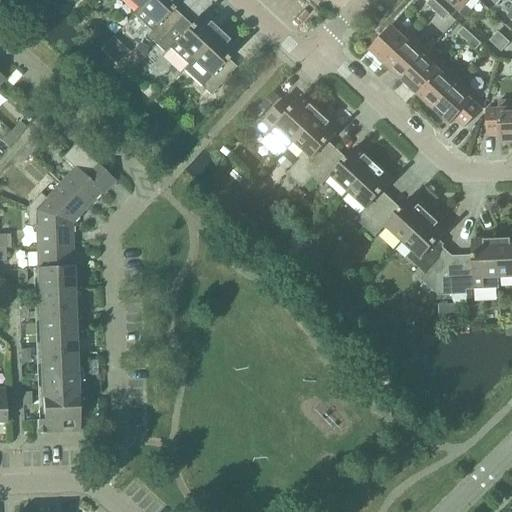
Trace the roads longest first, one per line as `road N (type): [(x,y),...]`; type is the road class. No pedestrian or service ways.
road 1 (residential): [(89,482),(121,452),(116,231),(154,198),(0,50)]
road 2 (residential): [(511,174),(475,175),(448,165),(317,53)]
